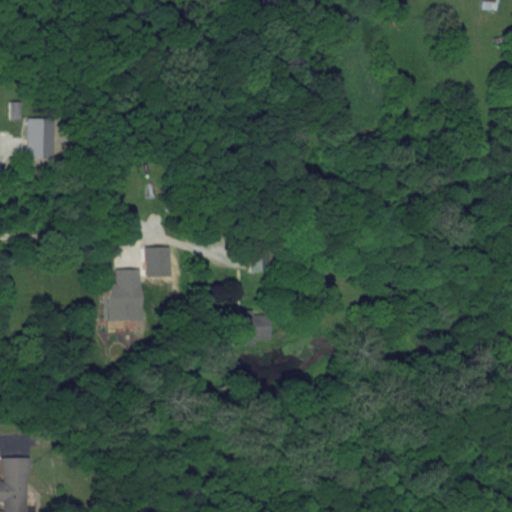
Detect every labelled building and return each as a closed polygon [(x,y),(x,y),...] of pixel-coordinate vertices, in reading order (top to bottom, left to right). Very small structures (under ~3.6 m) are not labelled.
[(23,159),(49,159),(48,119),(23,119),(23,159)] [(266,272),(266,250),(248,249),(247,271),(266,272)] [(101,321),(135,321),(134,269),(110,270),(111,284),(100,284),(101,321)] [(248,310),(231,311),(232,345),(248,344),(248,339),(265,338),(264,319),(248,319),(248,310)] [(0,504),(0,511),(24,511),(23,458),(0,458),(0,504)]
